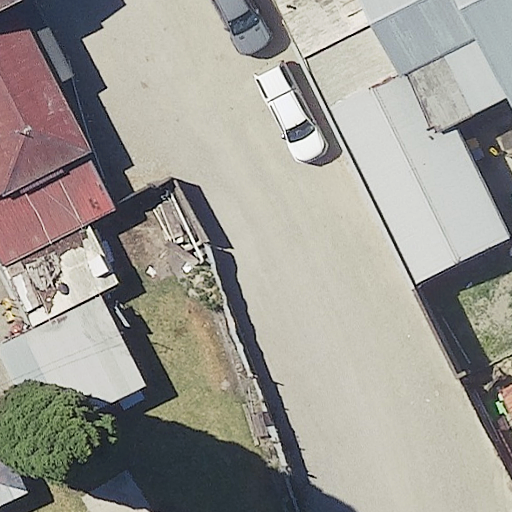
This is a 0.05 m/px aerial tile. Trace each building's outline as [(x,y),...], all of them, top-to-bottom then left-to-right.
[(0,0),(0,260),(112,206),(14,0),(0,0)] [(511,0),(285,0),(304,35),(297,38),(452,348),(511,317),(511,214),(479,152),(511,135),(511,0)] [(192,274),(163,195),(104,217),(133,295),(192,274)] [(106,286),(82,234),(0,272),(0,294),(16,328),(106,286)] [(92,304),(0,348),(0,389),(27,445),(135,392),(92,304)]
